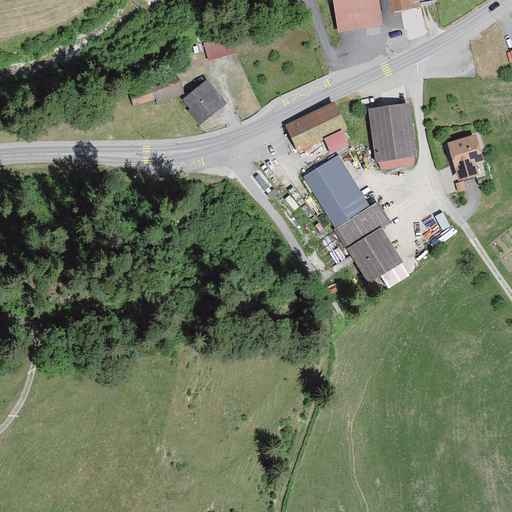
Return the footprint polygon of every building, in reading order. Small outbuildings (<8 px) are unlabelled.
[(334,0),(340,34),(384,27),(380,0),(387,0),(390,15),(413,11),(411,0),(334,0)] [(232,38),(204,46),(209,62),(236,55),(232,38)] [(184,96),(179,79),(130,95),(134,108),(156,101),(157,105),(184,96)] [(228,104),(208,80),(183,101),(191,110),(188,113),(200,127),(228,104)] [(337,103),(287,128),(299,152),(349,128),(337,103)] [(417,157),(410,104),(369,110),(377,163),(379,163),(381,171),(416,166),(415,157),(417,157)] [(485,163),(477,136),(448,144),(459,181),(480,175),(477,165),(485,163)] [(339,156),(303,178),(335,230),(370,208),(339,156)] [(466,191),(464,182),(456,185),(459,193),(466,191)] [(392,223),(378,202),(370,208),(335,230),(370,285),(381,278),(389,290),(410,276),(402,264),(405,263),(383,229),(392,223)]
